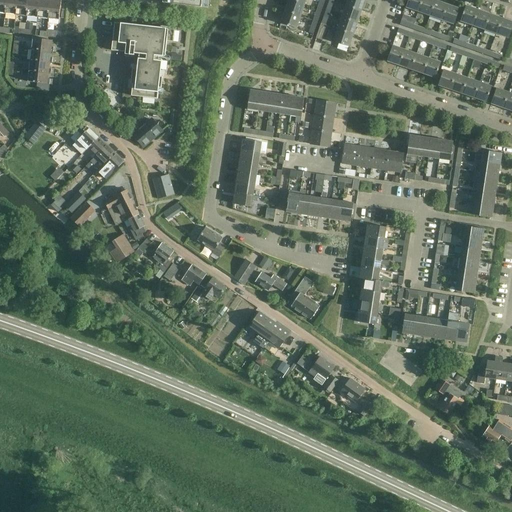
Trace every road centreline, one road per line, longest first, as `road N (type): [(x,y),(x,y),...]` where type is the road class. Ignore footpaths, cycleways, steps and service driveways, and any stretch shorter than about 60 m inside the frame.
road 1 (residential): [(511,473),(357,375),(145,217),(133,172),(78,87),(83,0)]
road 2 (secondary): [(451,511),(259,422),(0,322)]
road 3 (residential): [(332,268),(270,251),(209,220),(229,87),(258,44)]
road 4 (residential): [(511,132),(360,78)]
